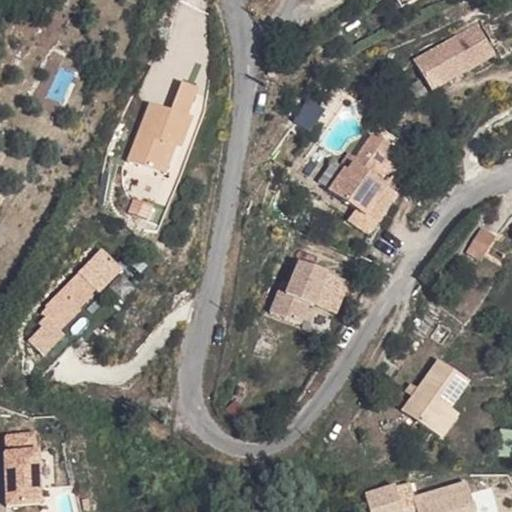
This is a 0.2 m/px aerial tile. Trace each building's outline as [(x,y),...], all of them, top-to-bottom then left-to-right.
[(471,61),(453,31),(390,70),(408,100),(471,61)] [(143,113),(115,174),(146,187),(158,155),(165,158),(171,160),(183,130),(177,128),(189,100),(174,93),(163,122),(143,113)] [(331,176),(326,172),(311,195),(333,213),(347,223),(370,192),(355,180),(362,171),(377,183),(389,164),(359,140),(331,176)] [(146,187),(152,189),(165,158),(158,155),(146,187)] [(325,223),(350,242),(382,202),(370,192),(347,223),(333,213),(325,223)] [(501,276),(511,273),(511,227),(488,235),(501,276)] [(473,246),(457,236),(442,261),(458,271),(473,246)] [(106,278),(84,259),(30,319),(31,321),(26,327),(44,343),(64,322),(62,321),(76,306),(74,305),(77,301),(82,305),(106,278)] [(235,327),(268,342),(280,311),(285,313),(299,279),(272,267),(257,300),(253,308),(246,305),(235,327)] [(511,273),(501,276),(507,293),(511,291),(511,273)] [(285,313),(303,320),(316,287),(299,279),(285,313)] [(253,308),(257,300),(249,297),(246,305),(253,308)] [(397,397),(388,410),(378,421),(410,446),(428,422),(448,395),(417,372),(397,397)] [(397,397),(391,393),(382,405),(388,410),(397,397)] [(428,422),(410,446),(419,453),(438,429),(428,422)] [(37,430),(1,433),(6,507),(43,504),(37,430)] [(411,478),(364,491),(369,511),(475,511),(466,479),(415,493),(411,478)]
